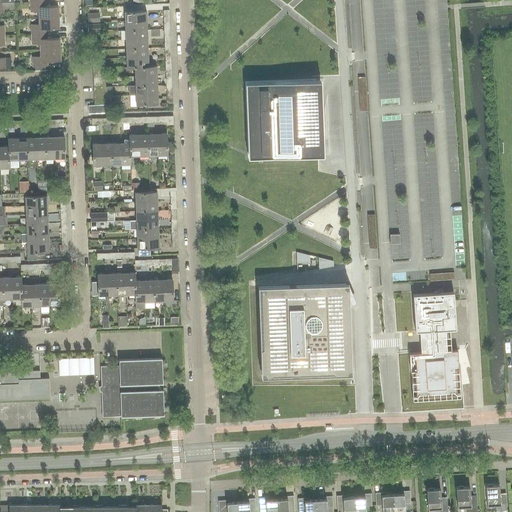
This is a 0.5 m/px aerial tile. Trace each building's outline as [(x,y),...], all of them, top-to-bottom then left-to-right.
[(45,6),(45,1),(30,2),(31,12),(39,11),(39,18),(59,17),(58,6),(45,6)] [(0,12),(4,13),(4,9),(15,9),(15,2),(4,2),(4,3),(0,2),(0,12)] [(125,12),(125,21),(147,20),(146,11),(125,12)] [(97,14),(88,14),(88,22),(98,22),(97,14)] [(59,28),(59,17),(39,18),(39,24),(31,24),(32,34),(46,34),(46,28),(59,28)] [(147,29),(147,20),(125,21),(125,30),(147,29)] [(103,24),(88,24),(89,32),(103,32),(103,24)] [(147,39),(147,29),(125,30),(126,40),(147,39)] [(46,39),(46,34),(32,34),(32,44),(40,44),(40,50),(60,49),(60,38),(46,39)] [(148,48),(147,39),(126,40),(126,49),(148,48)] [(148,57),(148,48),(126,49),(126,58),(148,57)] [(61,60),(60,49),(40,50),(40,56),(33,57),(33,67),(48,66),(47,61),(61,60)] [(148,66),(148,57),(126,58),(127,68),(135,67),(148,66)] [(105,68),(105,59),(93,60),(93,69),(105,68)] [(157,66),(148,66),(135,67),(135,76),(157,75),(157,66)] [(157,85),(157,75),(135,76),(135,85),(157,85)] [(324,79),(245,82),(248,158),(318,155),(324,155),(324,79)] [(158,94),(157,85),(135,85),(129,85),(129,95),(130,95),(158,94)] [(158,103),(158,94),(130,95),(130,106),(136,106),(136,104),(158,103)] [(158,155),(157,133),(148,134),(149,155),(158,155)] [(167,133),(157,133),(158,155),(168,155),(167,133)] [(140,156),(139,134),(129,134),(130,142),(130,156),(131,156),(140,156)] [(149,155),(148,134),(139,134),(140,156),(149,155)] [(55,158),(55,136),(45,137),(46,159),(55,158)] [(64,136),(55,136),(55,158),(65,158),(64,136)] [(28,159),(27,137),(18,138),(18,159),(28,159)] [(37,159),(36,137),(27,137),(28,159),(37,159)] [(46,159),(45,137),(36,137),(37,159),(46,159)] [(18,159),(18,138),(8,138),(8,146),(9,146),(9,160),(18,159)] [(121,164),(121,142),(111,143),(112,165),(121,164)] [(130,142),(121,142),(121,164),(131,164),(131,156),(130,156),(130,142)] [(103,165),(102,143),(93,143),(93,165),(103,165)] [(112,165),(111,143),(102,143),(103,165),(112,165)] [(9,146),(8,146),(0,146),(0,165),(0,168),(10,168),(9,160),(9,146)] [(58,177),(58,191),(66,191),(66,176),(58,177)] [(46,180),(38,181),(38,192),(46,191),(46,180)] [(29,192),(29,181),(19,181),(20,192),(29,192)] [(103,190),(102,181),(94,181),(95,190),(103,190)] [(135,192),(136,202),(157,201),(157,191),(135,192)] [(25,196),(25,206),(47,205),(47,195),(25,196)] [(421,199),(426,257),(443,255),(440,227),(431,228),(431,229),(425,230),(424,220),(428,220),(428,214),(438,213),(437,208),(439,208),(438,197),(421,199)] [(158,210),(157,201),(136,202),(136,211),(158,210)] [(48,214),(47,205),(25,206),(26,215),(48,214)] [(158,219),(158,210),(136,211),(136,220),(158,219)] [(99,212),(90,213),(91,221),(99,221),(99,212)] [(375,247),(374,213),(367,214),(368,247),(375,247)] [(48,223),(48,214),(26,215),(26,224),(48,223)] [(158,228),(158,219),(136,220),(137,229),(158,228)] [(48,233),(48,223),(26,224),(27,233),(48,233)] [(159,238),(158,228),(137,229),(137,238),(153,238),(159,238)] [(49,242),(48,233),(27,233),(21,234),(22,243),(27,243),(49,242)] [(390,243),(400,243),(400,234),(390,234),(390,243)] [(159,247),(159,238),(153,238),(137,238),(137,248),(138,248),(138,256),(150,255),(150,248),(159,247)] [(49,251),(49,242),(27,243),(27,252),(28,260),(38,260),(37,252),(49,251)] [(297,263),(310,263),(310,255),(297,252),(297,263)] [(319,269),(334,266),(333,261),(319,257),(319,269)] [(178,258),(172,259),(165,259),(166,265),(172,265),(172,271),(178,271),(178,258)] [(429,280),(454,278),(453,271),(429,272),(429,280)] [(126,294),(125,272),(116,273),(117,295),(126,294)] [(135,280),(135,272),(125,272),(126,294),(135,294),(136,294),(135,280)] [(108,295),(107,273),(98,273),(98,295),(108,295)] [(117,295),(116,273),(107,273),(108,295),(117,295)] [(21,284),(21,276),(12,277),(12,298),(21,298),(22,298),(21,284)] [(12,298),(12,277),(2,277),(3,299),(12,298)] [(154,301),(154,279),(144,280),(145,302),(154,301)] [(164,301),(163,279),(154,279),(154,301),(164,301)] [(172,279),(163,279),(164,301),(173,301),(172,279)] [(144,280),(135,280),(136,294),(135,294),(136,308),(146,308),(145,302),(144,280)] [(50,305),(49,283),(40,284),(41,305),(50,305)] [(58,283),(49,283),(50,305),(59,305),(58,283)] [(348,283),(261,286),(264,373),(351,370),(349,306),(354,303),(351,297),(352,296),(352,295),(353,294),(352,292),(351,291),(350,290),(348,290),(348,284),(348,283)] [(31,306),(30,284),(21,284),(22,298),(21,298),(22,306),(31,306)] [(41,305),(40,284),(30,284),(31,306),(41,305)] [(459,368),(458,349),(447,350),(445,329),(456,329),(454,292),(413,294),(415,332),(426,331),(427,338),(426,338),(425,339),(424,339),(424,340),(424,341),(424,342),(424,343),(425,343),(425,344),(426,344),(427,344),(427,351),(410,353),(411,371),(414,371),(416,397),(457,394),(455,368),(459,368)] [(127,317),(118,317),(119,327),(127,326),(127,317)] [(58,374),(93,373),(93,356),(57,358),(58,374)] [(159,389),(159,383),(163,383),(162,358),(119,359),(119,365),(101,366),(103,416),(121,416),(164,415),(163,389),(159,389)] [(0,399),(51,398),(50,378),(41,378),(41,370),(0,371),(0,399)] [(496,511),(507,510),(506,495),(500,496),(499,485),(486,485),(487,505),(496,505),(496,511)] [(466,511),(477,511),(477,497),(471,498),(470,487),(456,487),(458,507),(466,507),(466,511)] [(437,511),(447,511),(447,499),(441,499),(440,488),(427,489),(428,509),(437,509),(437,511)] [(411,503),(410,490),(403,491),(404,493),(393,494),(394,511),(403,511),(405,511),(405,503),(411,503)] [(394,511),(393,494),(382,495),(382,492),(375,493),(376,505),(382,505),(382,511),(394,511)] [(365,496),(354,497),(355,511),(366,511),(366,506),(372,506),(371,493),(365,494),(365,496)] [(288,498),(277,499),(277,511),(295,511),(294,495),(287,496),(288,498)] [(355,511),(354,497),(343,498),(343,495),(337,496),(337,511),(340,511),(344,511),(355,511)] [(326,499),(315,499),(316,511),(333,511),(332,496),(326,496),(326,499)] [(277,511),(277,499),(266,500),(266,497),(259,498),(260,511),(277,511)] [(249,501),(238,502),(238,511),(255,511),(255,498),(249,498),(249,501)] [(316,511),(315,499),(305,500),(304,498),(298,498),(298,511),(316,511)] [(238,511),(238,502),(227,502),(227,500),(218,500),(219,511),(238,511)]
